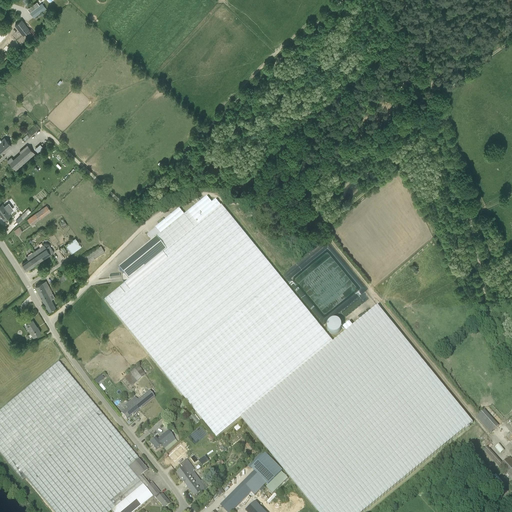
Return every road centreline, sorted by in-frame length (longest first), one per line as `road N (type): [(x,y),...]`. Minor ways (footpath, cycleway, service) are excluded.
road 1 (track): [(127,208),(352,0)]
road 2 (track): [(435,100),(464,187),(491,330),(511,368)]
road 3 (unclassified): [(185,506),(48,324)]
road 4 (track): [(331,242),(474,419)]
road 5 (track): [(148,226),(193,193),(232,200),(299,182),(349,145)]
road 6 (track): [(322,109),(247,186),(213,192)]
road 7 (track): [(413,27),(322,109)]
